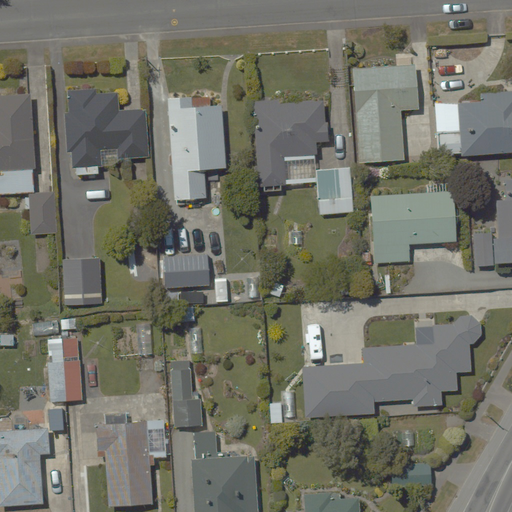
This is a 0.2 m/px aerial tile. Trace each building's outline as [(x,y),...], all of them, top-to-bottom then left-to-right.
[(416,60),(352,64),(359,157),(400,154),(397,104),(419,103),(416,60)] [(100,158),(142,157),(140,104),(116,105),(115,84),(67,86),(68,105),(61,105),(63,148),(72,147),(72,171),(100,170),(100,158)] [(483,96),(433,98),(435,151),(511,148),(511,84),(482,85),(483,96)] [(0,189),(33,189),(32,91),(1,92),(2,107),(0,107),(0,189)] [(190,92),(166,93),(171,193),(206,191),(205,165),(225,164),(222,98),(190,100),(190,92)] [(317,116),(316,98),(283,100),(282,93),(250,95),(256,185),(286,183),(286,169),(295,169),(294,155),(316,154),(315,139),(328,138),(326,116),(317,116)] [(314,162),(316,210),(353,209),(352,161),(314,162)] [(424,187),(367,190),(371,258),(408,257),(407,238),(459,235),(456,176),(424,178),(424,187)] [(54,190),(30,191),(31,229),(55,229),(54,190)] [(511,194),(495,196),(498,231),(474,233),(476,263),(511,260),(511,194)] [(100,254),(62,255),(63,293),(101,292),(100,254)] [(286,282),(266,273),(260,287),(280,296),(286,282)] [(253,278),(195,280),(196,302),(254,300),(253,278)] [(176,302),(177,319),(194,318),(194,302),(176,302)] [(366,359),(304,359),(305,410),(376,408),(376,395),(412,394),(412,400),(442,399),(442,384),(457,383),(457,368),(471,368),(470,341),(484,329),(467,309),(451,323),(417,322),(417,340),(366,340),(366,359)] [(151,320),(137,320),(138,352),(152,352),(151,320)] [(62,329),(63,358),(46,359),(48,399),(65,398),(82,398),(79,328),(62,329)] [(189,367),(172,367),(173,423),(203,422),(203,388),(189,389),(189,367)] [(283,398),(268,399),(269,421),(283,421),(283,398)] [(145,414),(94,417),(96,453),(104,452),(107,502),(149,500),(145,414)] [(51,423),(0,425),(0,499),(42,498),(40,449),(52,448),(51,423)] [(192,453),(193,511),(254,511),(253,451),(192,453)] [(356,511),(356,487),(307,489),(308,508),(278,509),(277,511),(356,511)]
